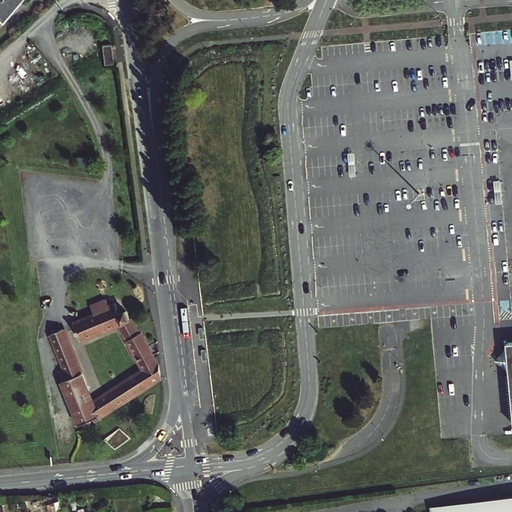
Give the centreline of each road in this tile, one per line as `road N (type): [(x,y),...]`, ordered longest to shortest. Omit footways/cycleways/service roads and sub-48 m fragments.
road 1 (tertiary): [(295,429),(309,376),(288,101),(326,0)]
road 2 (tertiary): [(162,286),(165,198),(155,102),(162,52),(185,30),(295,8)]
road 3 (tertiary): [(162,286),(125,0)]
road 4 (tertiary): [(202,511),(230,478),(274,463),(295,429)]
road 5 (residential): [(93,477),(156,447),(171,425),(177,393)]
road 6 (tertiary): [(171,0),(218,16),(295,8)]
